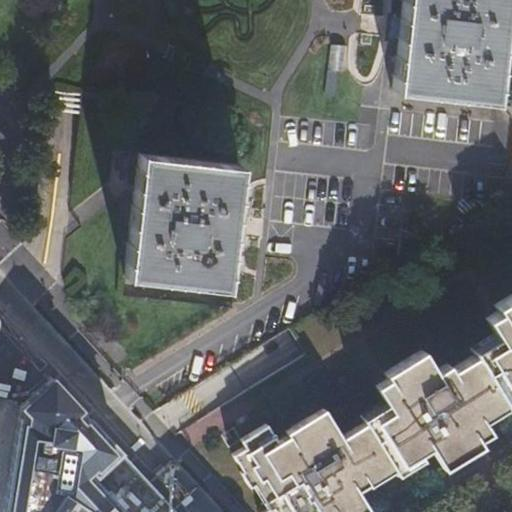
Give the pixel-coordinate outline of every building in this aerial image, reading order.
[(396,38),(390,89),(490,101),(501,0),(400,0),(399,18),(396,38)] [(386,37),(396,38),(399,18),(389,16),(388,26),(386,37)] [(345,44),(329,43),(326,70),(334,71),(341,72),(345,44)] [(334,71),(326,70),(324,94),(332,95),(334,71)] [(83,91),(83,96),(118,101),(118,96),(83,91)] [(230,237),(232,217),(238,165),(137,153),(123,275),(130,276),(190,283),(224,287),(229,240),(230,237)] [(232,217),(230,237),(240,238),(242,218),(232,217)] [(511,292),(494,304),(497,308),(485,315),(495,331),(499,337),(473,353),(451,366),(448,361),(435,369),(422,347),(386,370),(389,375),(376,383),(385,399),(389,405),(363,421),(341,435),(323,406),(286,429),(288,433),(277,440),(266,423),(241,439),(245,444),(233,451),(243,467),(242,468),(251,483),(259,477),(274,502),(266,507),(263,508),(265,511),(359,511),(368,507),(356,487),(369,480),(366,476),(391,461),(394,466),(431,443),(443,463),(480,441),(477,436),(489,429),(483,419),(480,413),(511,393),(511,292)] [(495,331),(470,347),(473,353),(499,337),(495,331)] [(175,511),(48,376),(18,403),(4,511),(175,511)] [(511,393),(480,413),(483,419),(511,401),(511,393)] [(385,399),(360,415),(363,421),(389,405),(385,399)] [(391,461),(366,476),(369,480),(394,466),(391,461)] [(259,477),(251,483),(266,507),(274,502),(259,477)]
